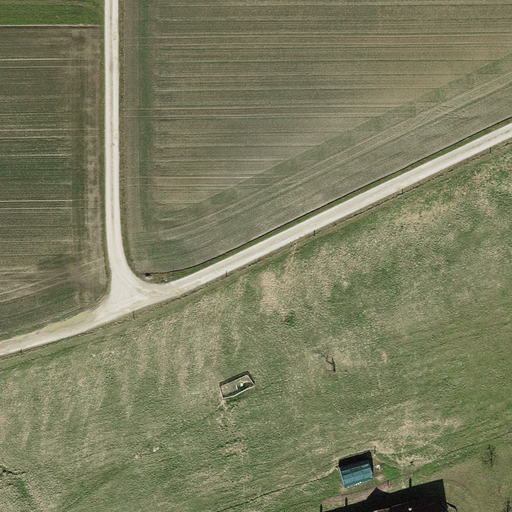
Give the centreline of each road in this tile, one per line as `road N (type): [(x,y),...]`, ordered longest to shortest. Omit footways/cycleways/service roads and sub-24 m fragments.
road 1 (track): [(511,129),(116,307)]
road 2 (track): [(114,0),(116,307)]
road 3 (track): [(116,307),(0,345)]
